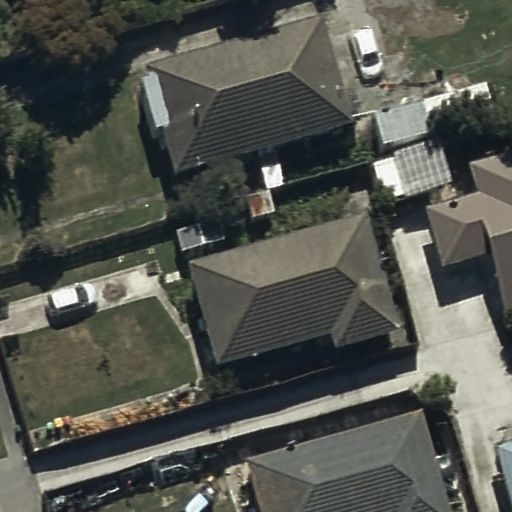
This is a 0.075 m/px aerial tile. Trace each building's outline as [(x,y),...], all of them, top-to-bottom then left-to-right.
[(320,36),(136,84),(152,149),(164,146),(175,189),(348,144),(320,36)] [(371,125),(380,160),(493,130),(483,95),(371,125)] [(438,153),(390,165),(391,171),(374,175),(384,214),(404,209),(405,212),(450,201),(438,153)] [(477,209),(426,222),(443,281),(487,268),(504,323),(511,320),(511,170),(470,181),(477,209)] [(364,235),(185,281),(211,382),(329,352),(333,366),(393,351),(364,235)] [(440,511),(418,430),(241,478),(250,511),(440,511)] [(511,511),(511,455),(491,461),(496,480),(484,484),(491,511),(511,511)]
